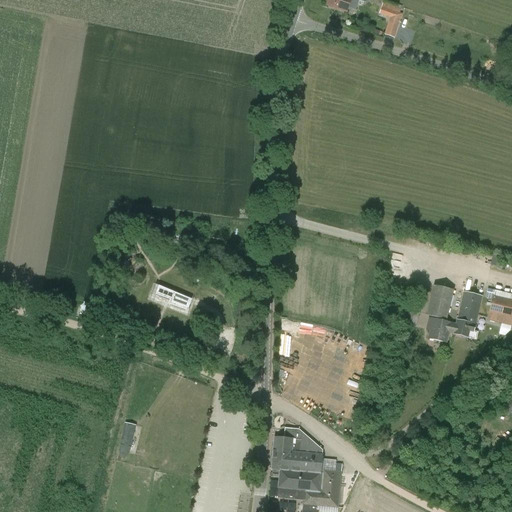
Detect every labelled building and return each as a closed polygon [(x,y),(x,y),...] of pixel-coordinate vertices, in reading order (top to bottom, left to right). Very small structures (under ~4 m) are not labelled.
[(356,8),(359,1),(356,0),(328,0),(326,6),(347,13),(349,5),(356,8)] [(383,3),(381,7),(378,15),(389,19),(388,24),(398,28),(402,15),(399,14),(400,10),(383,3)] [(195,290),(162,277),(159,285),(173,290),(172,295),(189,300),(190,298),(192,299),(195,290)] [(453,291),(433,286),(426,316),(456,323),(456,325),(433,320),(428,340),(446,344),(448,334),(454,335),(476,340),(478,334),(473,333),(481,297),(464,293),(459,313),(449,310),(453,291)] [(511,323),(511,300),(492,296),(487,321),(511,326),(511,323)] [(130,453),(137,425),(126,422),(119,450),(130,453)] [(322,455),(322,451),(299,430),(285,428),(284,439),(274,438),(271,470),(272,470),(272,476),(279,477),(277,498),(278,498),(303,500),(302,505),(303,505),(302,511),(318,511),(319,511),(316,511),(316,506),(338,508),(341,473),(324,471),(324,474),(320,473),(322,455)]
